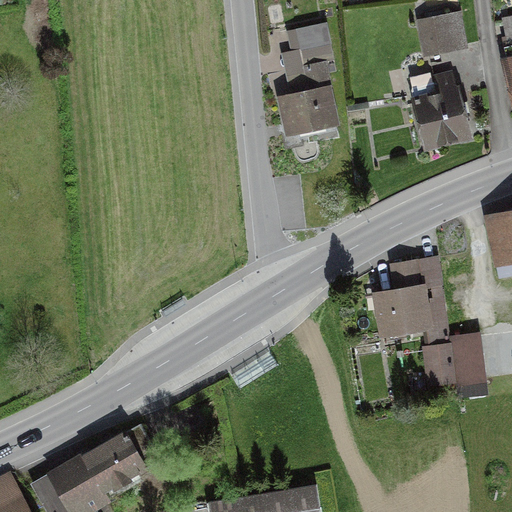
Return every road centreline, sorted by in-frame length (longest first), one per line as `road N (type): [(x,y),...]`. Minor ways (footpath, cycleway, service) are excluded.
road 1 (tertiary): [(0,449),(276,294)]
road 2 (residential): [(276,294),(242,0)]
road 3 (tertiary): [(276,294),(416,215),(511,173)]
